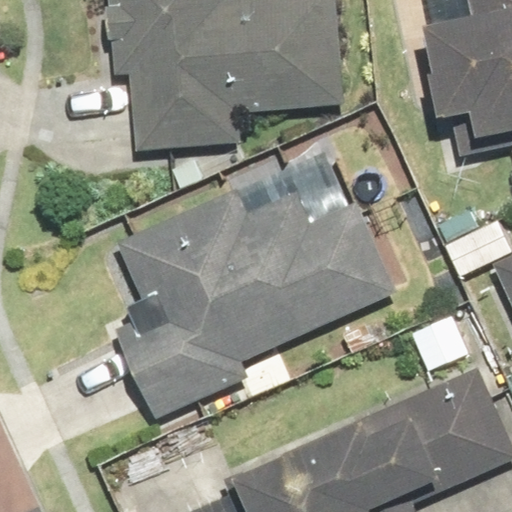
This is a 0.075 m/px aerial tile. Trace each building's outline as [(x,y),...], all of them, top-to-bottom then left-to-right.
[(109,0),(110,5),(105,8),(107,40),(114,40),(117,75),(133,73),(139,147),(239,140),(237,112),(343,104),(335,0),(109,0)] [(468,153),(511,143),(511,0),(469,0),(473,14),(419,26),(439,118),(459,114),(468,153)] [(113,328),(155,425),(253,382),(244,362),(399,295),(357,201),(310,221),(298,194),(245,217),(236,196),(121,246),(144,298),(121,308),(127,322),(113,328)] [(441,245),(457,279),(511,253),(511,235),(503,216),(441,245)] [(511,255),(489,265),(511,313),(511,255)] [(412,337),(429,372),(469,354),(452,319),(412,337)] [(234,477),(249,511),(414,511),(411,504),(511,458),(511,439),(479,367),(234,477)] [(163,511),(229,482),(204,425),(102,471),(120,511),(163,511)]
